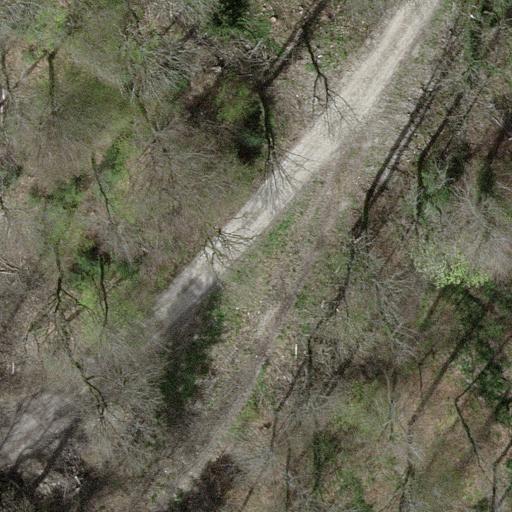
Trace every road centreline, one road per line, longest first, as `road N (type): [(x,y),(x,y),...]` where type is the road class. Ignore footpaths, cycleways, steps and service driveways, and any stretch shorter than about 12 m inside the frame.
road 1 (track): [(0,458),(199,287),(384,91),(432,0)]
road 2 (track): [(384,91),(285,297),(144,511)]
